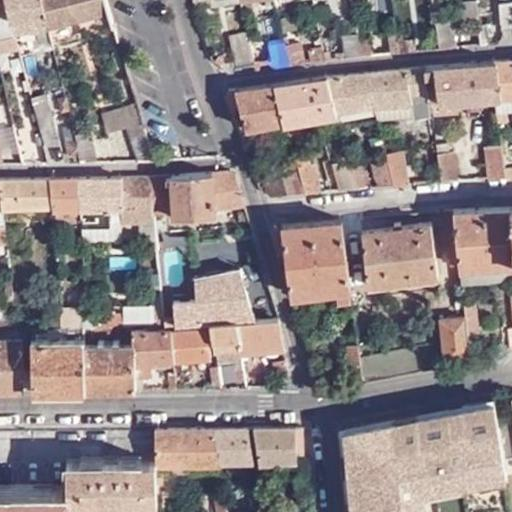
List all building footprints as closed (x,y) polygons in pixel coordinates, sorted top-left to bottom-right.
[(0,0),(0,43),(17,42),(15,33),(11,20),(5,0),(0,0)] [(13,18),(8,0),(5,0),(11,20),(15,33),(18,32),(13,18)] [(8,0),(13,18),(18,32),(49,28),(49,27),(46,17),(42,0),(8,0)] [(105,0),(42,0),(46,17),(49,27),(108,9),(105,0)] [(105,0),(108,9),(118,42),(133,38),(128,22),(170,10),(167,0),(105,0)] [(458,0),(461,23),(477,21),(474,0),(458,0)] [(511,0),(506,0),(498,1),(501,28),(511,26),(511,0)] [(436,37),(437,42),(438,48),(455,46),(451,18),(434,21),(435,25),(436,37)] [(478,31),(480,44),(491,43),(488,26),(478,27),(478,31)] [(227,33),(235,66),(254,61),(246,29),(227,33)] [(386,31),(389,52),(397,51),(396,43),(396,41),(396,40),(394,30),(386,31)] [(359,38),(357,31),(340,34),(344,56),(362,54),(360,46),(360,43),(359,38)] [(360,43),(360,46),(362,54),(372,53),(368,36),(359,38),(360,43)] [(429,38),(431,48),(438,48),(437,42),(436,37),(429,38)] [(287,45),(291,62),(306,61),(300,38),(286,42),(287,45)] [(396,43),(397,51),(416,50),(414,38),(396,40),(396,41),(396,43)] [(0,57),(21,56),(17,42),(0,43),(0,57)] [(269,46),(274,66),(291,62),(286,42),(269,46)] [(308,47),(311,60),(326,58),(325,54),(323,43),(308,47)] [(511,60),(496,62),(501,100),(496,100),(499,121),(509,120),(508,109),(511,108),(511,60)] [(496,62),(424,68),(430,106),(496,100),(501,100),(496,62)] [(424,68),(366,73),(374,106),(375,107),(409,105),(411,118),(431,116),(430,106),(424,68)] [(366,73),(326,77),(336,111),(374,106),(366,73)] [(274,83),(285,122),(285,125),(302,121),(301,119),(322,114),(336,111),(326,77),(274,83)] [(230,94),(241,130),(285,122),(274,83),(232,91),(230,94)] [(41,123),(44,136),(57,136),(45,91),(33,95),(36,106),(41,123)] [(38,121),(42,137),(44,136),(41,123),(36,106),(33,95),(31,95),(38,121)] [(409,105),(375,107),(378,121),(411,118),(409,105)] [(323,117),(325,123),(338,119),(337,113),(323,117)] [(29,124),(40,162),(49,162),(42,137),(38,121),(29,124)] [(285,125),(289,137),(305,133),(302,121),(285,125)] [(0,145),(1,150),(20,151),(14,124),(0,126),(0,145)] [(69,151),(71,161),(81,161),(78,145),(77,140),(75,131),(73,124),(62,125),(69,151)] [(128,131),(137,160),(154,160),(149,147),(143,126),(128,131)] [(90,128),(75,131),(77,140),(78,145),(81,161),(98,161),(90,128)] [(42,137),(49,162),(50,162),(45,139),(44,136),(42,137)] [(45,139),(50,162),(71,161),(69,151),(61,150),(57,136),(44,136),(45,139)] [(154,160),(208,157),(207,139),(148,143),(154,160)] [(505,164),(502,142),(485,144),(487,162),(478,163),(479,179),(506,178),(506,177),(505,164)] [(447,143),(435,144),(441,181),(457,180),(454,152),(448,153),(447,143)] [(411,182),(402,147),(385,151),(386,153),(387,158),(394,183),(411,182)] [(303,191),(321,190),(314,161),(311,162),(308,149),(293,153),(294,158),(296,163),(297,167),(303,191)] [(394,183),(387,158),(386,153),(385,151),(379,153),(380,157),(372,159),(372,169),(377,185),(394,183)] [(340,188),(357,187),(354,174),(350,162),(350,160),(348,153),(331,157),(340,188)] [(364,168),(360,157),(350,160),(350,162),(354,174),(357,187),(371,185),(366,168),(364,168)] [(269,195),(303,191),(297,167),(296,163),(294,158),(281,161),(284,171),(287,187),(266,192),(269,195)] [(235,169),(209,171),(154,175),(151,175),(151,179),(152,179),(237,174),(235,169)] [(266,192),(287,187),(284,171),(261,177),(264,191),(266,192)] [(237,174),(152,179),(155,205),(156,213),(176,212),(176,216),(217,214),(217,209),(247,208),(237,174)] [(52,206),(50,179),(3,179),(6,207),(52,206)] [(82,208),(81,179),(54,179),(57,208),(57,209),(82,208)] [(154,201),(151,179),(82,179),(85,208),(86,225),(112,224),(111,205),(123,205),(124,202),(154,201)] [(111,205),(112,224),(86,225),(83,225),(84,239),(87,238),(122,236),(121,216),(155,216),(154,201),(124,202),(123,205),(111,205)] [(460,267),(511,265),(511,208),(511,207),(454,211),(460,267)] [(451,267),(460,267),(454,211),(445,212),(451,267)] [(289,286),(292,296),(332,294),(333,306),(353,305),(343,220),(284,226),(289,286)] [(437,277),(431,223),(383,228),(382,221),(348,225),(350,246),(360,246),(364,285),(437,277)] [(511,265),(460,267),(462,283),(470,282),(511,277),(511,265)] [(275,294),(266,267),(249,271),(250,294),(275,294)] [(250,294),(249,271),(234,273),(234,293),(234,295),(243,294),(250,294)] [(462,283),(465,315),(467,329),(476,328),(470,282),(462,283)] [(86,312),(87,307),(86,293),(86,288),(64,290),(64,293),(66,311),(67,326),(84,325),(86,312)] [(173,298),(175,327),(209,324),(246,321),(243,294),(234,295),(234,293),(173,298)] [(282,318),(275,294),(250,294),(243,294),(246,321),(282,318)] [(0,327),(8,327),(7,297),(0,297),(0,327)] [(47,326),(62,326),(60,302),(45,303),(47,326)] [(124,324),(124,312),(90,312),(90,316),(88,325),(124,324)] [(444,356),(470,355),(467,329),(465,315),(440,318),(444,356)] [(286,348),(282,318),(246,321),(248,344),(249,352),(286,348)] [(246,321),(209,324),(217,362),(244,360),(243,344),(248,344),(246,321)] [(127,328),(87,329),(85,329),(88,391),(136,391),(135,369),(134,331),(134,328),(127,328)] [(206,328),(175,329),(177,357),(212,355),(206,328)] [(53,329),(32,329),(35,392),(88,391),(85,329),(67,329),(53,329)] [(175,329),(134,331),(135,369),(156,369),(156,359),(177,357),(175,329)] [(362,383),(442,366),(437,339),(359,356),(362,374),(362,383)] [(0,392),(26,392),(24,340),(0,340),(0,392)] [(362,374),(359,356),(358,342),(346,342),(349,376),(362,374)] [(353,426),(346,437),(353,511),(511,511),(511,502),(495,399),(463,406),(353,426)] [(511,413),(499,415),(506,459),(511,457),(511,413)] [(345,428),(346,437),(353,426),(345,428)] [(258,464),(305,461),(305,427),(253,428),(258,464)] [(218,465),(214,428),(156,431),(156,459),(156,467),(218,465)] [(253,465),(249,429),(214,428),(218,465),(253,465)] [(158,503),(156,467),(156,459),(67,460),(68,487),(0,487),(0,511),(68,511),(69,503),(158,503)] [(217,511),(224,511),(219,474),(214,475),(217,511)] [(157,511),(158,503),(69,503),(68,511),(157,511)]
